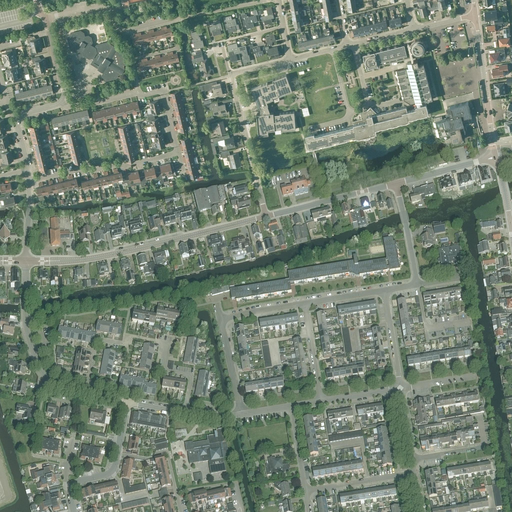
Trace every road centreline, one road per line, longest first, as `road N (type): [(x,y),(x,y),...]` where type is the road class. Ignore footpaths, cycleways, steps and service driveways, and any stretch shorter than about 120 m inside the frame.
road 1 (tertiary): [(26,261),(91,259),(265,216)]
road 2 (residential): [(242,414),(219,318),(304,303)]
road 3 (residential): [(30,184),(178,154)]
road 4 (residential): [(265,216),(229,75)]
road 5 (tertiary): [(494,157),(475,14)]
road 6 (residential): [(43,18),(100,6),(118,30),(170,21)]
road 7 (tertiary): [(265,216),(395,183)]
